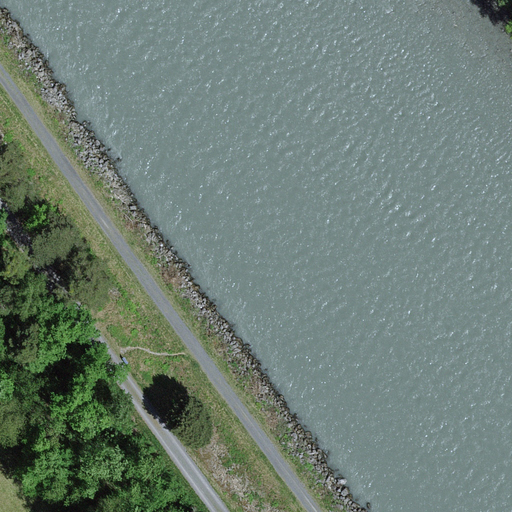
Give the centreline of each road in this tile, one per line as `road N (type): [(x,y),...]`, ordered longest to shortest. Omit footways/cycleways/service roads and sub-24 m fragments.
road 1 (track): [(0,72),(316,511)]
road 2 (track): [(221,511),(0,208)]
